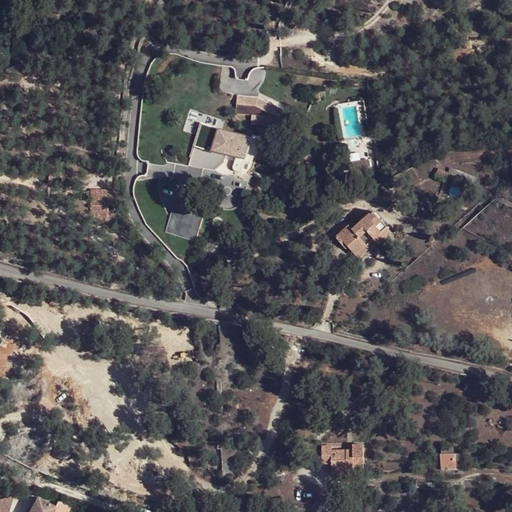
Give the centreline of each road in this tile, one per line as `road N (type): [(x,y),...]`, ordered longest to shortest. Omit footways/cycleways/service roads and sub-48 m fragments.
road 1 (residential): [(270,56),(245,63),(163,45),(142,67),(129,200),(184,277),(192,309)]
road 2 (residential): [(511,381),(192,309)]
road 3 (residential): [(192,309),(0,264)]
road 4 (unclassified): [(391,0),(360,30),(293,40),(270,56)]
